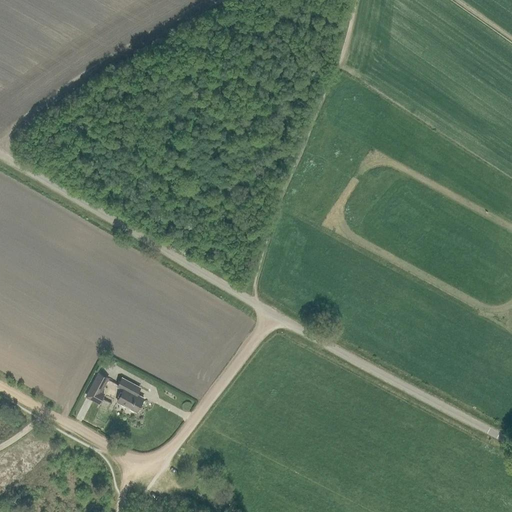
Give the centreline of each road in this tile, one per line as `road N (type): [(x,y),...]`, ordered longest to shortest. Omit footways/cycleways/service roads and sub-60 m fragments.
road 1 (unclassified): [(511,443),(0,156)]
road 2 (track): [(254,304),(281,192),(330,84),(355,0)]
road 3 (track): [(211,0),(58,97),(0,146)]
road 4 (track): [(272,315),(168,452),(146,462),(116,451)]
